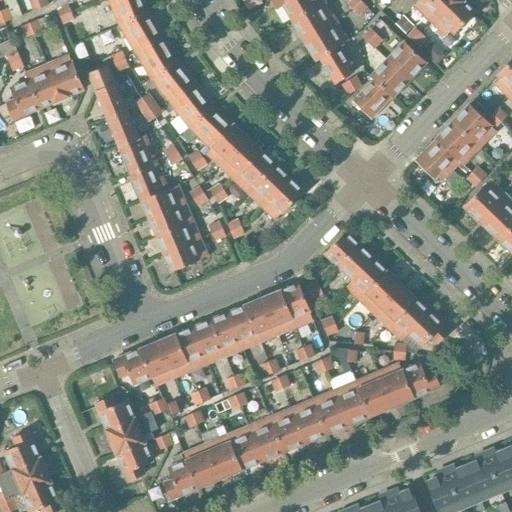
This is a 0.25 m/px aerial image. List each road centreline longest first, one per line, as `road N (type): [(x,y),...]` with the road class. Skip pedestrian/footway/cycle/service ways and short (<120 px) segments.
road 1 (residential): [(140,327),(297,260),(365,183)]
road 2 (residential): [(265,511),(511,412)]
road 3 (residential): [(140,327),(63,147),(0,172)]
road 4 (residential): [(365,183),(225,41),(200,0)]
road 5 (residential): [(365,183),(511,30)]
road 6 (residential): [(511,320),(365,183)]
road 7 (residential): [(97,511),(40,367)]
